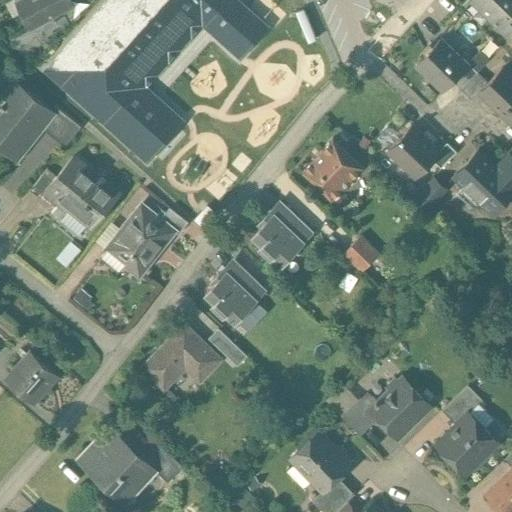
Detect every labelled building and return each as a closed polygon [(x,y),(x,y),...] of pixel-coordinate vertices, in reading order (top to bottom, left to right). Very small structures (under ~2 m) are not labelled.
[(72,0),(15,0),(30,28),(12,38),(21,53),(49,38),(48,35),(70,23),(63,10),(75,4),(72,0)] [(104,0),(43,70),(69,92),(147,162),(185,120),(148,86),(202,25),(240,59),(270,26),(240,0),(104,0)] [(472,0),(491,17),(507,0),(472,0)] [(511,0),(507,0),(491,17),(511,37),(511,35),(511,0)] [(467,64),(440,39),(417,63),(444,90),(453,80),(468,65),(467,64)] [(480,51),(468,63),(478,72),(489,60),(480,51)] [(468,65),(453,80),(462,88),(478,72),(468,63),(467,64),(468,65)] [(511,77),(502,68),(488,82),(480,90),(511,121),(511,77)] [(478,72),(462,88),(472,99),(480,90),(488,82),(478,72)] [(17,82),(0,103),(0,140),(7,145),(3,150),(14,158),(40,126),(52,110),(51,109),(17,82)] [(81,125),(55,105),(51,109),(52,110),(40,126),(65,146),(81,125)] [(412,125),(388,149),(417,176),(433,159),(440,152),(439,151),(412,125)] [(362,167),(333,138),(302,170),(332,198),(362,167)] [(447,142),(439,151),(440,152),(433,159),(441,168),(457,151),(447,142)] [(489,161),(478,151),(479,149),(454,174),(482,202),(507,176),(497,166),(490,160),(489,161)] [(511,155),(510,153),(497,166),(507,176),(511,180),(511,155)] [(120,194),(73,155),(57,175),(45,190),(46,191),(92,228),(120,194)] [(48,168),(30,189),(40,198),(46,191),(45,190),(57,175),(48,168)] [(511,180),(507,176),(482,202),(493,212),(511,193),(511,180)] [(434,178),(415,198),(427,209),(446,189),(434,178)] [(161,218),(142,203),(121,230),(106,249),(102,254),(104,255),(110,246),(128,260),(126,263),(140,274),(174,230),(175,229),(161,218)] [(302,221),(283,203),(269,218),(266,215),(258,223),(261,226),(253,235),(262,244),(259,247),(270,258),(273,255),(282,264),(304,241),(294,230),(302,221)] [(189,221),(170,207),(161,218),(175,229),(174,230),(179,234),(189,221)] [(121,230),(111,221),(96,240),(106,249),(121,230)] [(361,235),(343,253),(362,272),(380,254),(361,235)] [(236,261),(222,276),(219,273),(211,281),(214,284),(205,293),(214,302),(212,305),(223,316),(225,313),(235,322),(257,298),(246,288),(255,279),(236,261)] [(184,323),(142,367),(164,389),(192,360),(206,374),(221,359),(184,323)] [(239,348),(218,328),(208,338),(230,358),(239,348)] [(247,355),(239,348),(230,358),(237,366),(247,355)] [(58,374),(31,350),(7,378),(34,401),(58,374)] [(430,405),(403,378),(401,380),(394,379),(389,385),(389,391),(379,401),(371,409),(378,417),(397,436),(430,405)] [(482,399),(468,384),(442,410),(456,424),(468,411),(469,412),(482,399)] [(372,394),(365,401),(361,396),(341,416),(360,435),(378,417),(371,409),(379,401),(372,394)] [(456,424),(435,444),(465,473),(482,456),(482,448),(494,437),(469,412),(468,411),(456,424)] [(110,427),(79,460),(123,501),(154,467),(144,458),(110,427)] [(334,445),(320,431),(291,459),(322,491),(338,476),(351,463),(343,455),(343,450),(339,445),(334,445)] [(183,466),(158,442),(144,458),(154,467),(168,482),(183,466)] [(511,450),(503,459),(511,467),(511,450)] [(511,511),(511,469),(487,494),(504,511),(511,511)] [(355,494),(338,476),(322,491),(312,500),(323,511),(336,511),(347,502),(355,494)] [(336,511),(357,511),(347,502),(336,511)] [(381,511),(373,503),(363,511),(381,511)]
